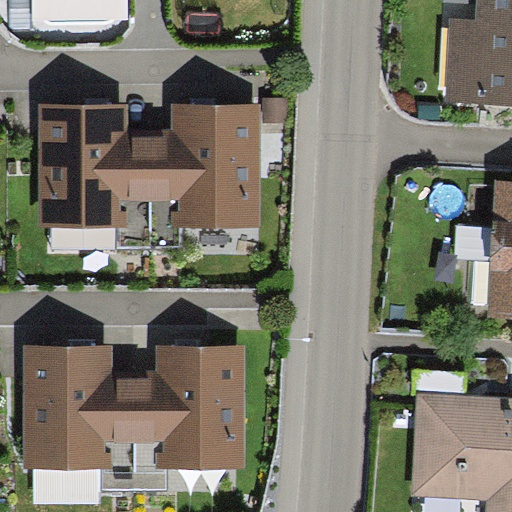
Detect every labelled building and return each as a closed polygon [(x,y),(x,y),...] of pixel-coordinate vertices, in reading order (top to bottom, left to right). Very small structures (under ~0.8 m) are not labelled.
[(511,113),(511,0),(478,0),(473,111),(511,113)] [(247,100),(170,101),(170,130),(140,130),(140,192),(170,191),(170,216),(248,215),(247,100)] [(108,101),(31,102),(32,217),(109,216),(108,192),(140,192),(140,130),(109,130),(108,101)] [(492,309),(511,309),(511,172),(497,173),(492,309)] [(233,338),(157,339),(157,368),(126,368),(127,430),(157,429),(157,454),(234,453),(233,338)] [(95,340),(18,340),(19,455),(95,455),(95,430),(127,430),(126,368),(95,369),(95,340)] [(478,494),(477,511),(511,511),(511,396),(409,391),(404,491),(478,494)] [(121,456),(117,484),(164,490),(168,462),(121,456)]
